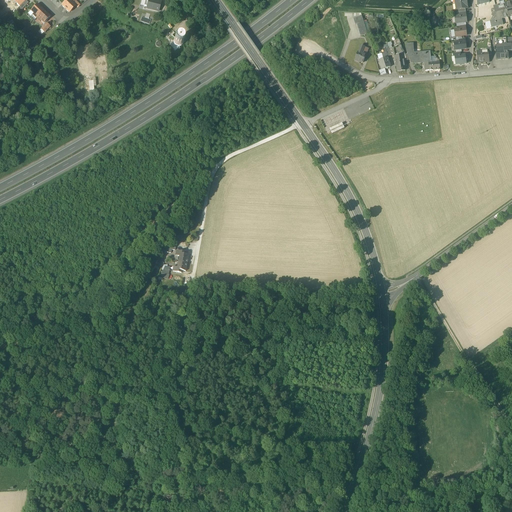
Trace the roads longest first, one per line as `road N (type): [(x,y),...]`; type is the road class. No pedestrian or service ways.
road 1 (motorway): [(0,199),(141,119),(307,0)]
road 2 (track): [(191,283),(177,359),(177,459),(0,466)]
road 3 (motorway): [(290,0),(158,94),(0,186)]
road 4 (secondary): [(381,292),(346,189),(215,0)]
road 5 (track): [(213,168),(85,291),(0,314)]
road 6 (secondary): [(348,511),(382,379),(381,292)]
road 7 (track): [(511,439),(415,277)]
road 8 (residential): [(511,206),(415,277),(381,292)]
